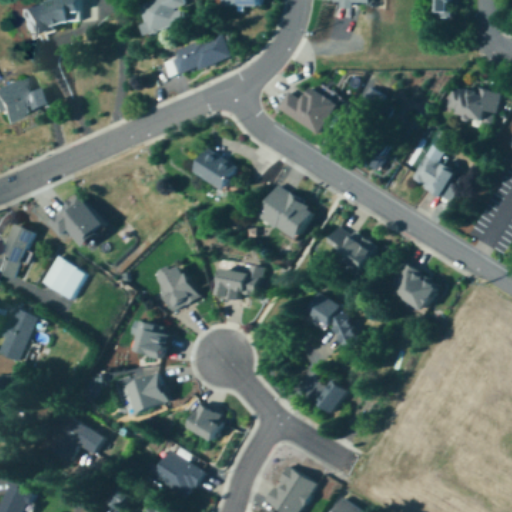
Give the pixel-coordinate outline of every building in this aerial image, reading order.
[(77,0),(58,0),(21,8),(28,37),(73,27),(71,15),(81,13),(77,0)] [(142,26),(146,38),(193,24),(185,0),(155,0),(141,4),(147,24),(142,26)] [(339,4),(339,15),(353,15),(353,5),(372,5),(372,0),(333,0),(333,4),(339,4)] [(434,0),(434,19),(451,19),(451,0),(434,0)] [(175,51),(177,58),(163,63),(169,81),(233,57),(223,33),(175,51)] [(50,107),(44,89),(31,94),(26,78),(0,86),(0,115),(3,124),(50,107)] [(278,109),(320,135),(339,104),(311,86),(302,101),(289,93),(278,109)] [(452,86),(446,115),(486,123),(488,113),(498,115),(501,96),(452,86)] [(240,168),(209,150),(195,173),(226,192),(240,168)] [(443,198),(458,172),(427,154),(412,180),(443,198)] [(321,205),(281,184),(264,216),(304,237),(321,205)] [(93,244),(114,222),(82,192),(56,219),(69,232),(75,226),(93,244)] [(34,232),(14,224),(0,259),(0,273),(16,280),(34,232)] [(338,258),(365,272),(379,246),(340,225),(330,245),(342,251),(338,258)] [(72,300),(87,274),(57,257),(42,283),(72,300)] [(205,296),(190,262),(173,270),(170,264),(161,268),(178,308),(205,296)] [(388,292),(426,312),(441,284),(403,264),(388,292)] [(223,269),(219,297),(242,301),(243,294),(260,297),(265,268),(250,266),(249,273),(223,269)] [(350,346),(366,339),(354,310),(348,312),(341,296),(333,300),(330,294),(314,301),(325,328),(339,322),(350,346)] [(40,320),(15,308),(0,340),(0,353),(19,363),(40,320)] [(166,324),(138,316),(135,331),(146,334),(142,348),(172,356),(178,333),(164,329),(166,324)] [(129,383),(138,412),(175,401),(166,371),(129,383)] [(316,405),(334,416),(350,391),(333,379),(316,405)] [(214,443),(227,418),(201,405),(189,430),(214,443)] [(3,438),(26,437),(25,414),(3,414),(3,438)] [(45,448),(71,464),(82,447),(96,456),(107,440),(67,414),(45,448)] [(154,479),(189,500),(205,474),(170,452),(154,479)] [(281,511),(303,511),(320,485),(290,467),(267,503),(281,511)] [(0,506),(0,511),(26,511),(39,483),(3,468),(1,474),(12,479),(0,506)] [(335,511),(363,511),(343,500),(335,511)]
